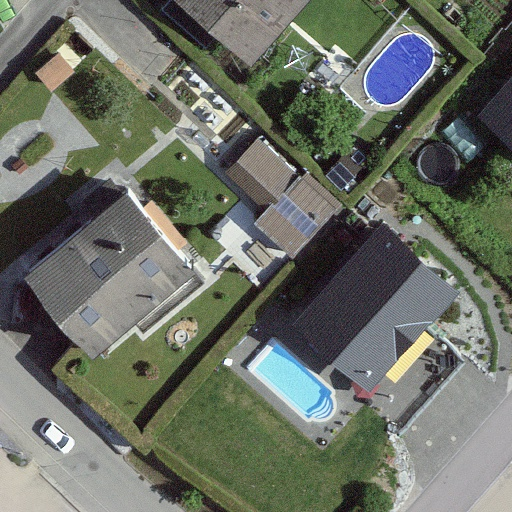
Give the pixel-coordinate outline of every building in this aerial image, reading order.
[(180,0),(250,58),(298,0),(180,0)] [(511,73),(485,106),(511,129),(511,73)] [(295,251),(340,209),(265,128),(219,171),(295,251)] [(18,274),(89,356),(192,267),(121,185),(18,274)] [(292,318),(374,385),(458,282),(377,215),(292,318)]
